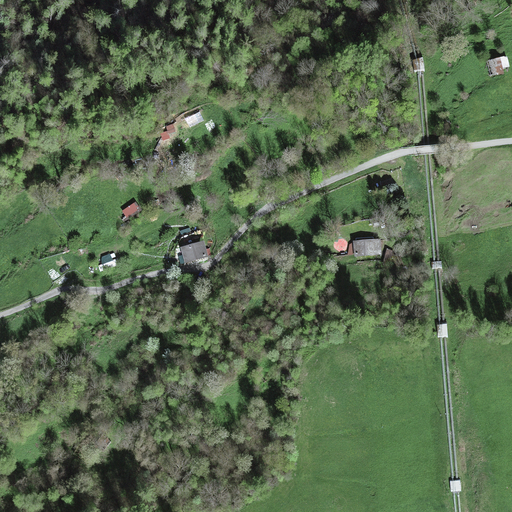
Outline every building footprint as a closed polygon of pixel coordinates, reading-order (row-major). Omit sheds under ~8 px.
[(505,59),(489,63),(492,75),(508,71),(505,59)] [(174,122),(159,127),(162,137),(177,133),(174,122)] [(128,216),(142,208),(138,200),(123,208),(128,216)] [(376,238),(349,239),(349,255),(377,254),(376,238)] [(198,241),(177,245),(180,262),(202,258),(198,241)]
